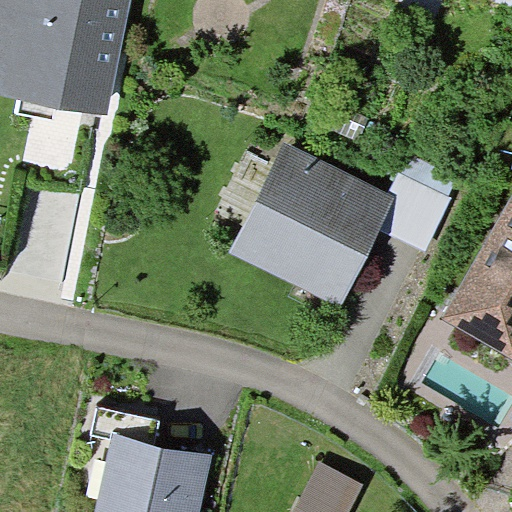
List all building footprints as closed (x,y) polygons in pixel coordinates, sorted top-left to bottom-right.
[(0,0),(0,91),(84,105),(100,0),(0,0)] [(279,142),(229,241),(318,286),(356,211),(368,187),(279,142)] [(368,187),(356,211),(410,238),(439,179),(386,152),(368,187)] [(511,215),(455,314),(511,346),(511,215)] [(112,428),(93,511),(175,511),(190,445),(112,428)] [(314,464),(289,511),(332,511),(348,482),(314,464)]
